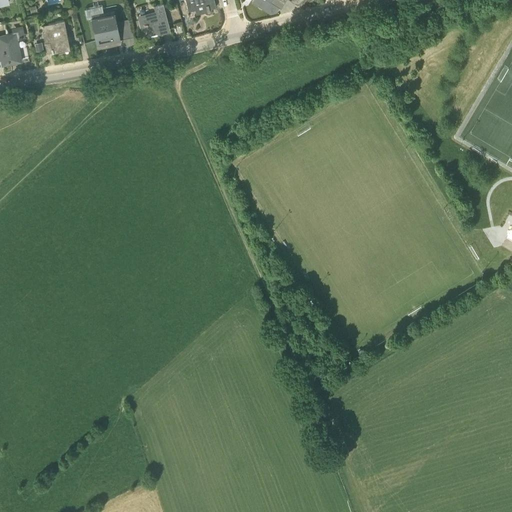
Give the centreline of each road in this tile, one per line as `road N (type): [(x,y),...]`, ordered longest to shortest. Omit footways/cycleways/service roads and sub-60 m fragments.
road 1 (track): [(217,42),(209,64),(190,72),(179,89),(315,389)]
road 2 (unclassified): [(0,86),(240,35)]
road 3 (track): [(146,60),(0,198)]
road 4 (unclassified): [(240,35),(384,0)]
